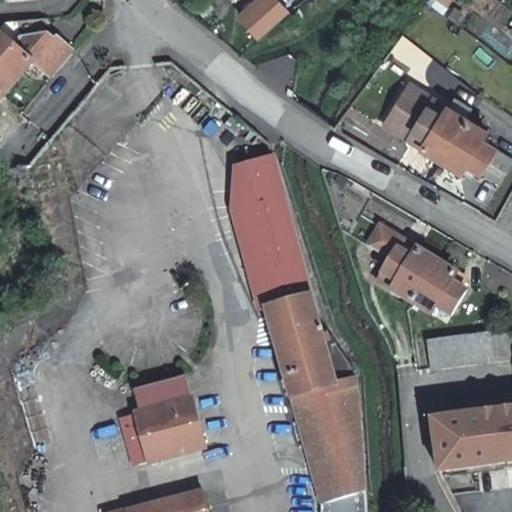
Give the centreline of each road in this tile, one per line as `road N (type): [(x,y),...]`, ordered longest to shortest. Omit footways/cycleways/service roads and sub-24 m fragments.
road 1 (unknown): [(176,161),(140,186),(125,286),(69,355),(80,442),(100,466),(138,476),(265,428)]
road 2 (residential): [(139,2),(281,116),(511,252)]
road 3 (unknown): [(296,511),(176,161)]
road 4 (unknown): [(176,161),(139,2)]
